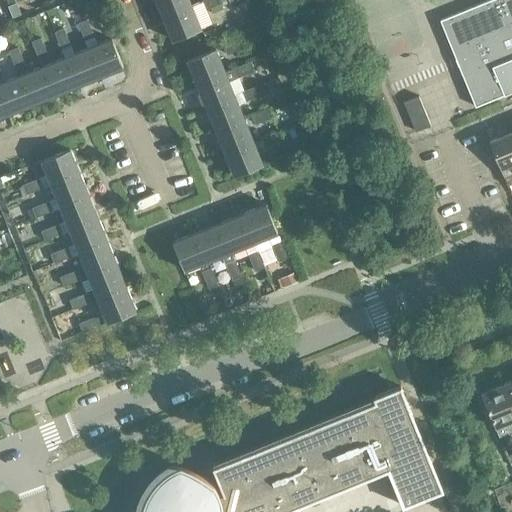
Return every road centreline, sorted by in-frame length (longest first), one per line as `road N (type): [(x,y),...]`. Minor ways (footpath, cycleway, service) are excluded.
road 1 (tertiary): [(13,448),(511,259)]
road 2 (residential): [(0,150),(155,87),(119,0)]
